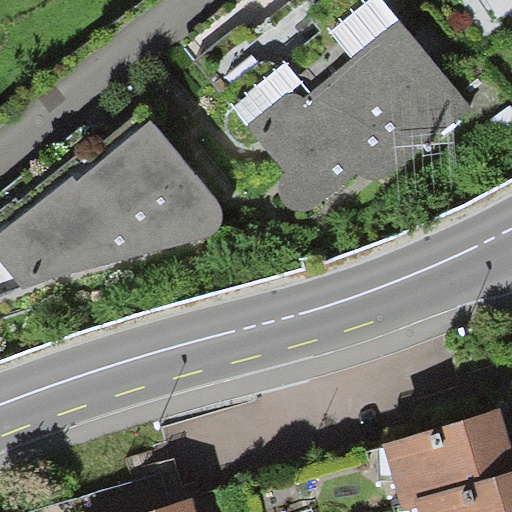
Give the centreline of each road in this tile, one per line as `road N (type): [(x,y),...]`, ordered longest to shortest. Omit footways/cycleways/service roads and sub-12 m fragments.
road 1 (secondary): [(0,405),(348,298),(511,231)]
road 2 (residential): [(0,157),(197,0)]
